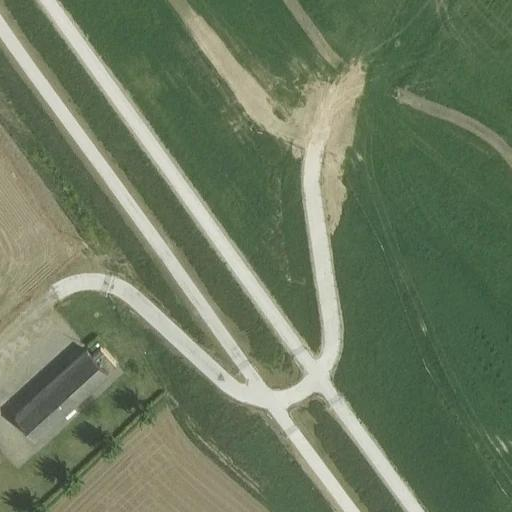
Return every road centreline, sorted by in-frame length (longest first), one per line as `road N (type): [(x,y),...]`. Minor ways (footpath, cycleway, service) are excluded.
road 1 (track): [(360,63),(316,167),(329,340),(272,399),(122,289),(87,282),(51,295)]
road 2 (track): [(55,0),(420,511)]
road 3 (track): [(0,19),(174,273),(349,502)]
